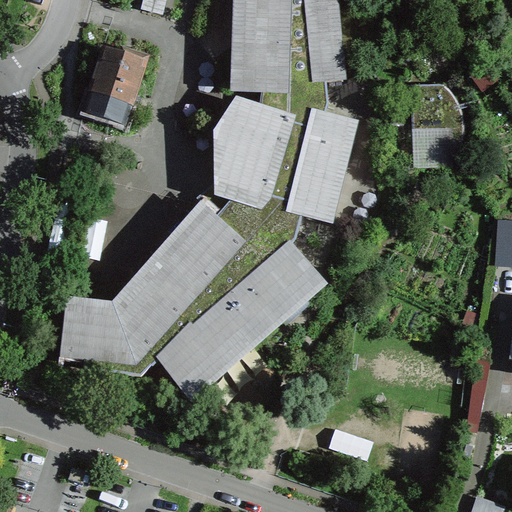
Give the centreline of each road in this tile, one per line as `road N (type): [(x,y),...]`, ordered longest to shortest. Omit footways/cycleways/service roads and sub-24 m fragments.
road 1 (residential): [(0,414),(284,511)]
road 2 (residential): [(0,283),(25,150),(9,89)]
